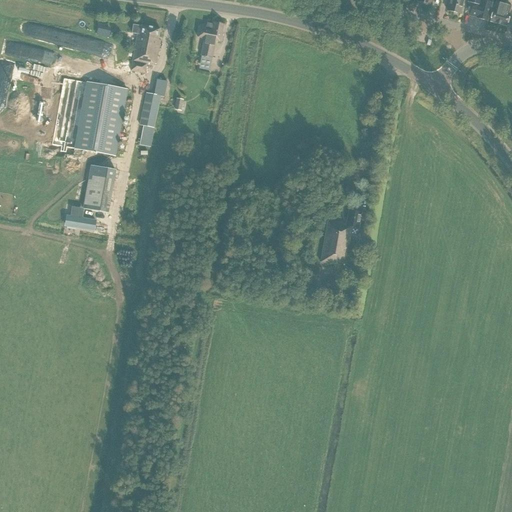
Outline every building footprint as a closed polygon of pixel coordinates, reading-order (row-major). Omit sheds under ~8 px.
[(449,0),(447,10),(461,14),(464,0),(449,0)] [(468,0),(468,2),(472,3),(468,15),(476,18),(487,21),(492,3),(486,2),(486,0),(468,0)] [(506,26),(511,9),(511,7),(496,3),(491,22),(506,26)] [(222,36),(224,25),(214,23),(213,27),(207,26),(206,29),(200,28),(198,37),(204,39),(201,56),(200,63),(211,65),(212,58),(216,41),(222,42),(224,36),(222,36)] [(99,24),(97,36),(109,38),(111,27),(99,24)] [(133,25),(132,33),(137,34),(131,71),(145,73),(147,64),(149,64),(149,63),(156,64),(160,40),(158,40),(160,29),(141,26),(141,27),(133,25)] [(1,53),(61,65),(64,53),(3,41),(1,53)] [(0,65),(0,75),(49,88),(52,75),(1,62),(0,65)] [(140,125),(143,126),(154,128),(160,96),(163,97),(166,80),(157,79),(154,95),(146,93),(140,125)] [(116,156),(127,90),(87,83),(75,149),(116,156)] [(181,112),(184,100),(177,98),(174,110),(181,112)] [(150,147),(154,128),(143,126),(139,145),(150,147)] [(109,211),(117,170),(91,165),(83,206),(109,211)] [(96,220),(82,217),(84,209),(71,206),(70,215),(66,215),(64,227),(94,232),(96,220)] [(361,213),(349,210),(347,224),(328,221),(320,262),(338,265),(339,262),(346,264),(352,227),(358,228),(361,213)] [(267,278),(270,263),(263,262),(263,265),(259,264),(257,276),(267,278)] [(303,282),(315,284),(317,273),(306,271),(303,282)]
